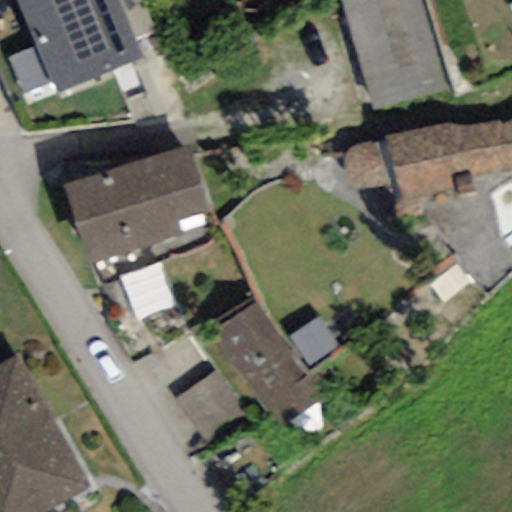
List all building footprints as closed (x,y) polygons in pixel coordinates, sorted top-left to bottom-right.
[(23,98),(49,87),(57,104),(141,70),(113,0),(12,0),(35,52),(9,62),(23,98)] [(421,0),(334,0),(368,110),(447,86),(421,0)] [(445,129),(376,147),(367,146),(361,148),(355,149),(350,153),(346,158),(344,164),(345,173),(348,181),(352,186),(358,188),(366,189),(374,189),(380,188),(382,195),(397,191),(401,215),(472,197),(470,181),(511,175),(511,122),(504,130),(496,125),(477,131),(445,129)] [(185,153),(62,194),(90,277),(184,245),(178,230),(208,220),(185,153)] [(255,307),(210,339),(277,435),(322,403),(255,307)] [(295,343),(312,374),(341,358),(324,328),(295,343)] [(17,363),(0,372),(0,511),(59,511),(90,495),(17,363)]
